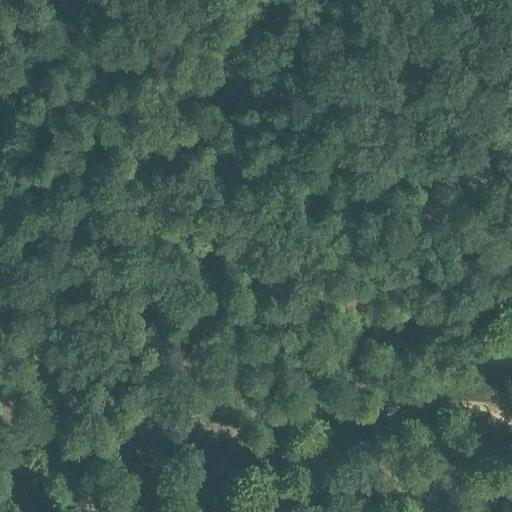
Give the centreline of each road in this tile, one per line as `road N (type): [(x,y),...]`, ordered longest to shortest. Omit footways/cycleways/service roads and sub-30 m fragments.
road 1 (track): [(0,476),(227,394),(315,405),(487,394),(511,409)]
road 2 (track): [(443,511),(511,327)]
